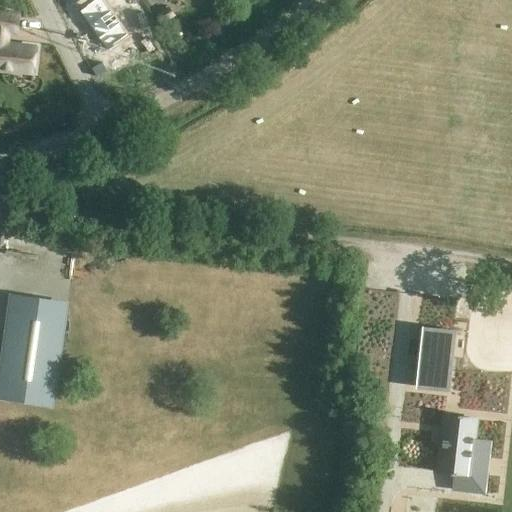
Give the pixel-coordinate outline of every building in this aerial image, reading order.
[(140,26),(128,1),(84,24),(97,48),(140,26)] [(0,70),(33,74),(36,47),(0,43),(1,32),(17,33),(20,15),(0,12),(0,70)] [(176,22),(164,27),(170,40),(182,35),(176,22)] [(0,397),(52,405),(67,305),(12,297),(0,378),(0,397)] [(425,330),(419,387),(446,390),(446,391),(453,333),(425,330)] [(398,420),(427,418),(425,391),(397,393),(398,420)] [(445,416),(437,471),(451,473),(450,475),(453,476),(456,476),(456,473),(469,475),(474,440),(476,420),(463,418),(464,416),(458,415),(458,417),(445,416)] [(490,441),(474,440),(469,475),(456,473),(456,476),(453,476),(452,489),(483,493),(490,441)]
